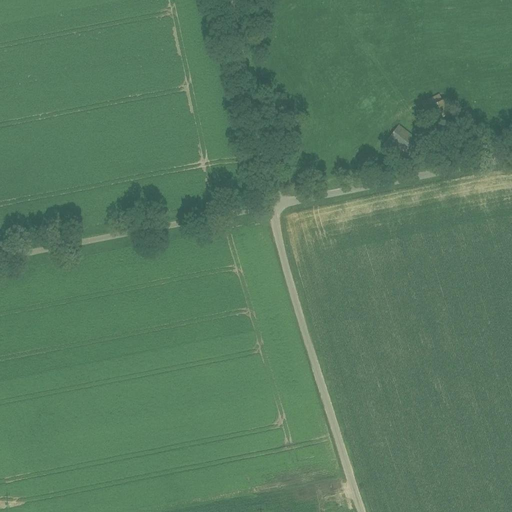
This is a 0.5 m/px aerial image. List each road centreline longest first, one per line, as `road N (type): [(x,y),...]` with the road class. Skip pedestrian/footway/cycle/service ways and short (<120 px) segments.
road 1 (residential): [(361,511),(269,205)]
road 2 (unclassified): [(0,260),(269,205)]
road 3 (unclassified): [(269,205),(511,159)]
road 4 (residential): [(269,205),(228,0)]
